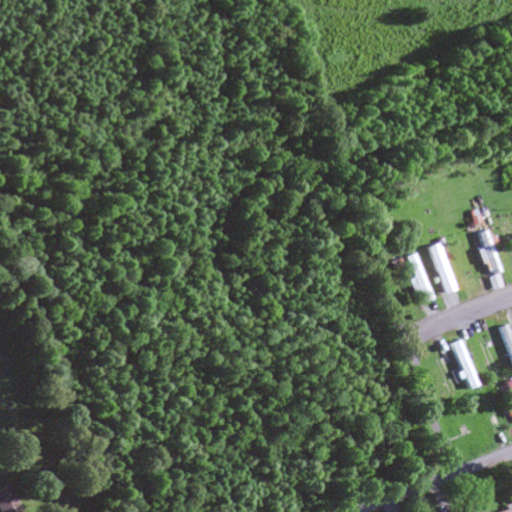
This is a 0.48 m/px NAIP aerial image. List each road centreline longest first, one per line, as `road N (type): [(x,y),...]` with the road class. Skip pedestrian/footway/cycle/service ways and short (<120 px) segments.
road 1 (residential): [(450,473),(417,385),(416,331),(511,293)]
road 2 (residential): [(347,511),(511,450)]
